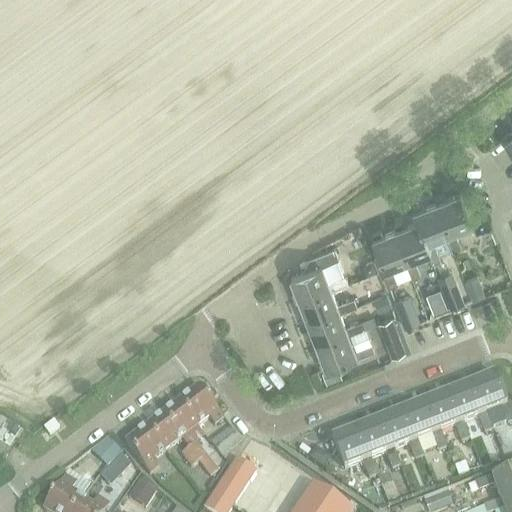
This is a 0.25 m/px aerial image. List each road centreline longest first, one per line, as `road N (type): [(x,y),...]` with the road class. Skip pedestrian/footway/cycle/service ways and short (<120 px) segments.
road 1 (residential): [(199,351),(253,415),(277,424),(511,334)]
road 2 (residential): [(240,294),(316,236),(397,194),(511,96)]
road 3 (residential): [(0,501),(199,351)]
